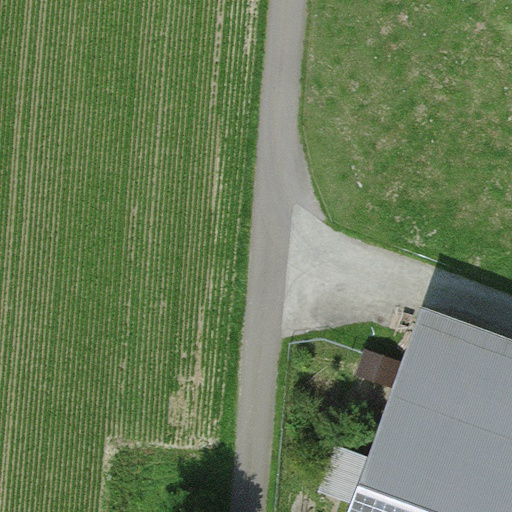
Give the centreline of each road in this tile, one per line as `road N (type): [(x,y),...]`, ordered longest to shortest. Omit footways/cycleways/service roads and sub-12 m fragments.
road 1 (track): [(292,0),(257,511)]
road 2 (track): [(276,230),(511,316)]
